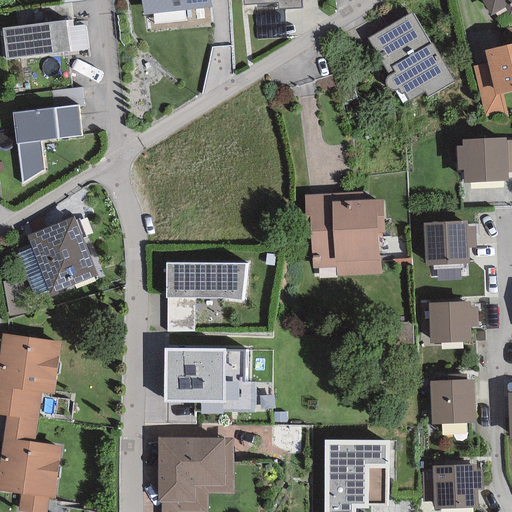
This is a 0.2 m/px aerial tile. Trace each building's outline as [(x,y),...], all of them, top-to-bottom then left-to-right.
[(140,0),(143,15),(210,7),(209,0),(140,0)] [(242,0),(243,5),(277,3),(278,10),(301,9),(300,0),(242,0)] [(511,0),(481,0),(490,16),(511,3),(511,0)] [(411,14),(367,39),(388,76),(386,78),(384,80),(384,84),(385,87),(387,89),(390,91),(393,91),(395,91),(398,90),(401,95),(403,94),(408,101),(424,92),(428,98),(455,82),(433,43),(429,45),(411,14)] [(65,21),(2,28),(5,60),(69,52),(65,21)] [(511,44),(484,51),(487,63),(473,67),(486,123),(508,118),(503,94),(511,92),(511,44)] [(351,69),(338,73),(346,102),(360,98),(351,69)] [(79,106),(12,113),(16,143),(17,143),(21,185),(43,170),(40,141),(82,136),(79,106)] [(506,138),(462,140),(462,146),(456,146),(457,171),(463,171),(464,184),(508,182),(507,173),(506,141),(506,138)] [(304,196),(305,216),(308,216),(312,269),(336,268),(335,278),(379,275),(376,234),(385,233),(383,200),(363,201),(362,193),(304,196)] [(74,217),(26,237),(49,294),(98,274),(74,217)] [(467,221),(423,224),(425,266),(469,264),(469,248),(476,248),(475,226),(467,227),(467,221)] [(248,264),(165,263),(165,298),(166,298),(194,298),(223,298),(242,301),(248,264)] [(194,333),(194,298),(166,298),(166,332),(194,333)] [(470,302),(428,303),(429,344),(471,342),(470,327),(478,327),(477,307),(470,307),(470,302)] [(0,414),(6,415),(38,420),(41,393),(54,395),(61,341),(2,334),(0,347),(0,414)] [(225,349),(163,349),(163,403),(225,403),(225,349)] [(429,382),(431,423),(477,421),(476,380),(429,382)] [(35,443),(38,420),(6,415),(0,458),(0,491),(20,494),(17,511),(22,511),(46,511),(49,498),(54,498),(61,447),(35,443)] [(224,437),(157,438),(158,503),(161,503),(160,511),(207,511),(207,494),(233,493),(232,439),(224,439),(224,437)] [(389,440),(325,441),(323,511),(355,511),(356,508),(369,510),(369,506),(387,506),(389,440)] [(475,465),(432,466),(432,472),(421,473),(423,502),(432,502),(433,510),(478,509),(477,491),(483,490),(482,471),(476,471),(475,465)]
